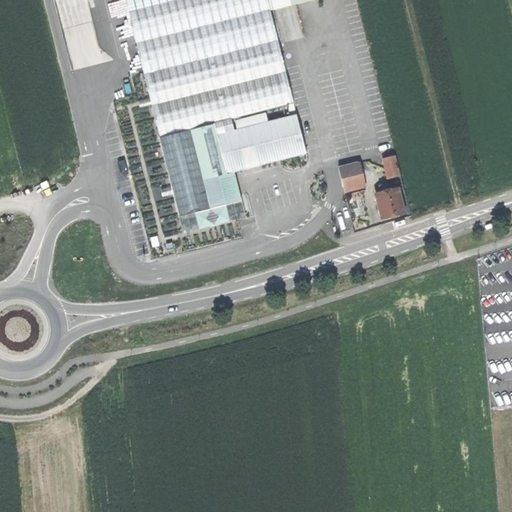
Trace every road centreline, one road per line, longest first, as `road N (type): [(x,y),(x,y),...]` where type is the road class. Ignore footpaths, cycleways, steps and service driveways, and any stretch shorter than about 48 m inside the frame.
road 1 (secondary): [(463,218),(151,310)]
road 2 (track): [(463,218),(406,0)]
road 3 (unknown): [(103,189),(54,0)]
road 4 (track): [(0,417),(52,412),(119,353)]
